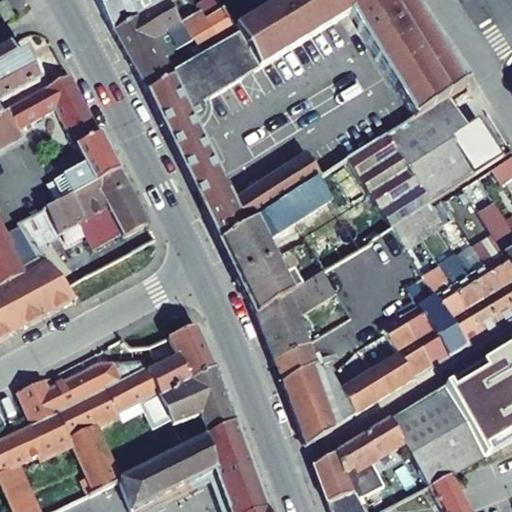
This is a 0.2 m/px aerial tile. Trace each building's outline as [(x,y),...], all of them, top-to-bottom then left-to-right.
[(116,0),(106,5),(121,32),(172,0),(116,0)] [(184,18),(173,0),(172,0),(121,32),(154,92),(179,76),(178,75),(157,37),(197,16),(195,12),(184,18)] [(420,0),(286,0),(240,28),(264,68),(355,12),(420,117),(452,97),(475,83),(420,0)] [(195,12),(197,16),(206,10),(204,7),(195,12)] [(178,75),(227,47),(223,39),(206,10),(197,16),(157,37),(178,75)] [(4,11),(0,12),(0,25),(3,33),(13,27),(4,11)] [(227,47),(246,79),(264,68),(240,28),(223,39),(227,47)] [(0,103),(39,83),(25,55),(14,60),(7,47),(0,50),(0,103)] [(326,177),(311,153),(239,199),(234,189),(205,127),(207,126),(209,125),(210,124),(212,122),(214,118),(214,117),(215,116),(216,113),(216,111),(216,110),(216,108),(215,106),(214,103),(212,100),(246,79),(227,47),(178,75),(179,76),(154,92),(209,206),(226,240),(324,178),(326,177)] [(0,116),(0,286),(21,275),(19,269),(0,235),(0,147),(20,136),(17,132),(54,112),(73,150),(98,138),(68,78),(44,91),(45,92),(0,116)] [(436,203),(508,157),(484,118),(471,126),(452,97),(420,117),(354,159),(397,227),(436,203)] [(107,156),(98,138),(73,150),(82,168),(107,156)] [(117,174),(107,156),(82,168),(60,180),(70,198),(117,174)] [(511,182),(511,181),(511,160),(498,169),(508,184),(511,182)] [(84,240),(91,252),(119,237),(122,241),(146,227),(117,174),(70,198),(43,213),(57,239),(60,237),(83,224),(85,228),(79,231),(84,240)] [(338,201),(324,178),(226,240),(243,275),(282,256),(275,241),(338,201)] [(451,200),(439,207),(450,224),(462,217),(451,200)] [(439,207),(436,203),(397,227),(411,249),(418,245),(450,224),(439,207)] [(511,219),(506,211),(496,217),(508,236),(510,235),(511,238),(503,244),(511,258),(511,219)] [(17,227),(35,251),(57,239),(43,213),(17,227)] [(67,249),(84,240),(79,231),(85,228),(83,224),(60,237),(67,249)] [(511,258),(503,244),(498,235),(481,245),(511,295),(511,258)] [(436,274),(418,245),(411,249),(432,283),(438,279),(435,275),(436,274)] [(506,326),(511,322),(511,295),(481,245),(463,256),(466,261),(475,275),(506,326)] [(291,274),(282,256),(243,275),(262,314),(308,285),(299,270),(291,274)] [(0,340),(74,301),(41,258),(19,269),(21,275),(0,286),(0,340)] [(475,275),(466,261),(455,268),(452,263),(446,266),(458,286),(489,336),(506,326),(475,275)] [(305,317),(343,294),(330,271),(322,277),(308,285),(262,314),(280,361),(315,343),(305,317)] [(432,301),(421,283),(414,288),(416,292),(415,293),(420,301),(424,307),(407,317),(438,367),(472,346),(441,295),(432,301)] [(472,346),(489,336),(458,286),(441,295),(472,346)] [(410,307),(403,312),(406,317),(407,317),(424,307),(420,301),(410,307)] [(438,367),(407,317),(406,317),(389,328),(347,391),(337,373),(335,372),(334,371),(333,371),(333,370),(329,370),(327,372),(324,367),(329,363),(327,358),(322,361),(288,380),(312,446),(340,428),(339,428),(438,367)] [(152,364),(110,366),(119,384),(143,372),(158,400),(213,370),(195,329),(167,341),(173,354),(176,360),(155,370),(152,364)] [(319,353),(315,343),(280,361),(284,372),(288,380),(322,361),(319,353)] [(511,355),(508,357),(503,349),(470,369),(473,374),(441,392),(474,450),(509,430),(511,435),(511,355)] [(155,370),(176,360),(173,354),(152,364),(155,370)] [(119,384),(110,366),(98,366),(47,391),(43,383),(15,396),(30,429),(56,417),(119,384)] [(56,417),(30,429),(0,443),(0,476),(17,469),(69,445),(67,441),(92,429),(117,417),(139,405),(143,414),(152,431),(170,422),(173,427),(199,418),(206,438),(233,425),(213,370),(158,400),(143,372),(119,384),(56,417)] [(443,388),(319,465),(333,502),(362,490),(369,486),(379,465),(375,459),(400,443),(427,488),(449,476),(481,458),(474,450),(441,392),(443,388)] [(139,405),(117,417),(121,426),(143,414),(139,405)] [(265,511),(233,425),(206,438),(118,482),(117,483),(128,511),(135,511),(213,474),(227,511),(265,511)] [(110,466),(92,429),(67,441),(69,445),(85,478),(110,466)] [(117,483),(118,482),(110,466),(85,478),(86,479),(77,484),(84,499),(117,483)] [(0,476),(0,493),(8,511),(36,511),(17,469),(0,476)] [(427,488),(440,511),(468,511),(449,476),(427,488)] [(336,511),(352,511),(369,503),(362,490),(333,502),(336,511)] [(352,511),(374,511),(369,503),(352,511)]
